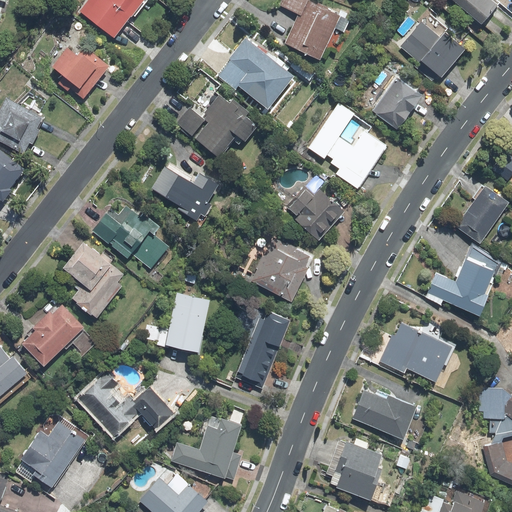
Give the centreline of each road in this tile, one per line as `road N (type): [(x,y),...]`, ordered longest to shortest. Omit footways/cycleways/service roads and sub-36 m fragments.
road 1 (residential): [(266,511),(339,334),(401,218),(511,67)]
road 2 (residential): [(198,19),(0,274)]
